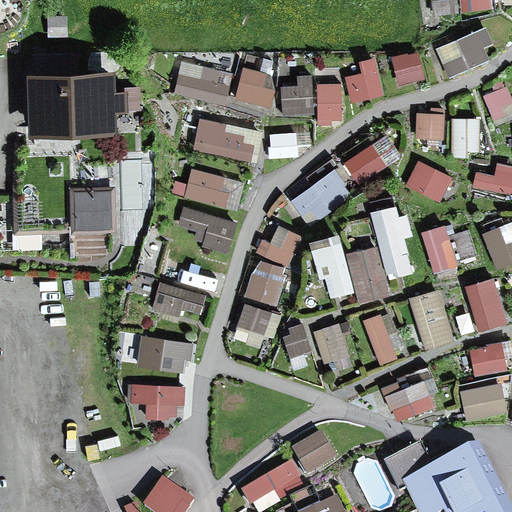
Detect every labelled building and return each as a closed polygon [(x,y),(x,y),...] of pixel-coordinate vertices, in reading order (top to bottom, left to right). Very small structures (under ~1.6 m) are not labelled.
[(455,0),(430,0),(432,16),(456,13),(455,0)] [(462,0),(463,13),(492,11),(491,0),(462,0)] [(486,29),(439,51),(451,77),(488,60),(483,49),(493,45),(486,29)] [(417,52),(395,56),(400,81),(422,77),(417,52)] [(220,72),(184,60),(175,90),(224,106),(229,90),(215,86),(220,72)] [(364,73),(349,76),(354,99),(382,93),(375,60),(362,63),(364,73)] [(266,71),(245,64),(237,92),(268,102),(274,86),(263,83),(266,71)] [(118,69),(28,73),(32,138),(141,133),(139,88),(119,89),(118,69)] [(299,87),(284,87),(284,109),(312,109),(312,75),(299,75),(299,87)] [(340,84),(318,84),(319,120),(340,120),(340,84)] [(511,102),(505,89),(485,99),(496,121),(505,117),(501,109),(511,103),(511,102)] [(433,115),(419,114),(418,136),(444,138),(445,110),(433,109),(433,115)] [(480,121),(454,120),(452,155),(478,156),(480,121)] [(227,127),(202,122),(196,149),(249,161),(253,146),(243,144),(245,137),(226,132),(227,127)] [(381,139),(348,161),(364,183),(396,161),(381,139)] [(453,178),(420,161),(409,184),(442,200),(453,178)] [(496,176),(478,172),(475,184),(511,193),(511,167),(500,164),(496,176)] [(239,181),(193,170),(186,194),(233,206),(239,181)] [(334,172),(292,202),(309,226),(351,196),(334,172)] [(115,188),(70,190),(71,237),(117,235),(115,188)] [(395,201),(374,206),(390,275),(413,270),(406,243),(413,241),(407,215),(399,217),(395,201)] [(233,222),(183,209),(178,226),(203,232),(200,243),(226,249),(233,222)] [(511,223),(484,234),(498,267),(511,261),(511,223)] [(305,235),(280,225),(272,245),(264,241),(259,252),(291,266),(305,235)] [(443,227),(423,233),(435,271),(456,265),(443,227)] [(338,238),(312,245),(328,302),(354,295),(338,238)] [(378,247),(349,255),(361,301),(390,293),(378,247)] [(195,258),(171,251),(163,279),(216,293),(220,277),(192,270),(195,258)] [(290,271),(256,260),(245,295),(279,306),(290,271)] [(494,278),(470,285),(481,329),(506,323),(494,278)] [(205,299),(161,288),(155,311),(183,318),(184,311),(201,315),(205,299)] [(436,289),(411,297),(427,347),(452,339),(436,289)] [(274,312),(244,301),(236,325),(265,335),(274,312)] [(385,314),(365,321),(379,363),(400,356),(385,314)] [(293,334),(286,339),(290,355),(309,350),(303,325),(292,328),(293,334)] [(338,325),(314,333),(324,363),(348,355),(338,325)] [(192,344),(143,338),(140,361),(180,367),(181,360),(190,361),(192,344)] [(500,345),(471,351),(476,376),(505,370),(500,345)] [(499,382),(465,390),(471,419),(505,411),(499,382)] [(423,383),(387,398),(397,421),(433,406),(423,383)] [(183,388),(131,388),(130,403),(146,403),(146,418),(183,419),(183,388)] [(245,394),(222,394),(222,419),(245,419),(245,394)] [(322,436),(295,450),(308,474),(335,460),(322,436)] [(511,511),(511,501),(481,444),(404,486),(418,511),(440,511),(444,510),(444,511),(511,511)] [(288,468),(244,494),(254,511),(259,511),(300,489),(288,468)] [(187,511),(194,501),(164,481),(145,509),(149,511),(187,511)] [(340,511),(336,502),(312,511),(340,511)]
